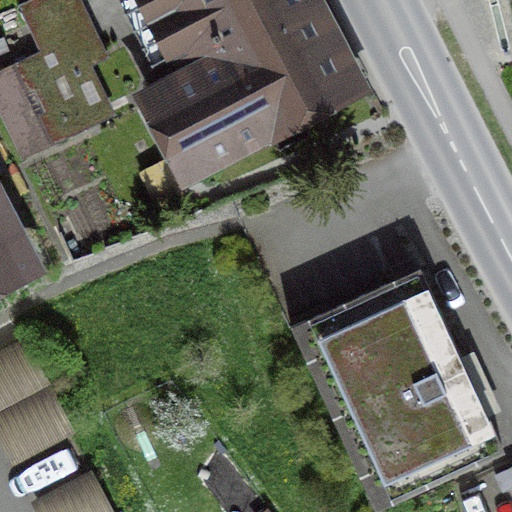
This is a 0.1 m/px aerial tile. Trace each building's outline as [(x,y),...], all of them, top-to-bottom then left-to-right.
[(41,65),(0,84),(0,119),(26,174),(113,132),(85,74),(107,64),(76,0),(60,0),(19,20),(41,65)] [(308,0),(124,0),(167,80),(120,105),(172,201),(362,100),(308,0)] [(0,302),(36,285),(0,208),(0,302)] [(417,267),(301,323),(388,504),(504,448),(417,267)] [(24,334),(0,346),(0,433),(13,458),(73,427),(24,334)] [(114,511),(91,467),(32,499),(38,511),(114,511)]
